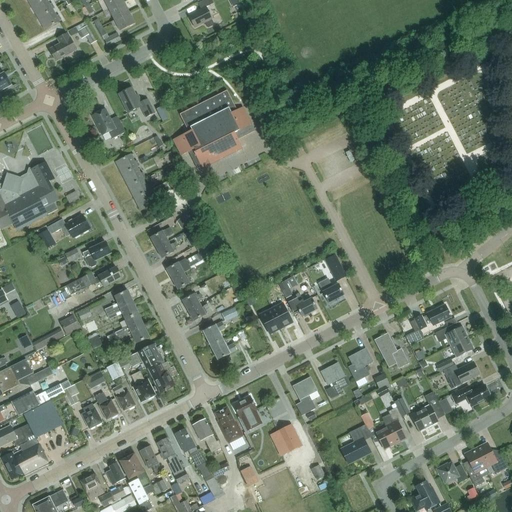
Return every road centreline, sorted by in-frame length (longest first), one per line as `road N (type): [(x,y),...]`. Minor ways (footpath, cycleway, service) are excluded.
road 1 (residential): [(208,396),(50,102)]
road 2 (residential): [(6,501),(208,396)]
road 3 (residential): [(208,396),(378,308)]
road 4 (residential): [(50,102),(158,45),(163,23),(152,0)]
road 5 (residential): [(378,308),(301,157)]
road 6 (unclassified): [(385,488),(511,403)]
